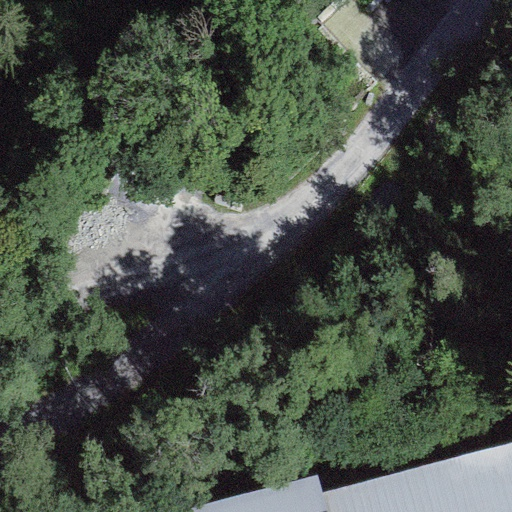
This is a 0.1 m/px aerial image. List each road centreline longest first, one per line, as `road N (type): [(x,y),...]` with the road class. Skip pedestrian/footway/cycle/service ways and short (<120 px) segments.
road 1 (track): [(0,309),(254,254),(317,201),(484,0)]
road 2 (track): [(254,254),(126,385),(0,462)]
